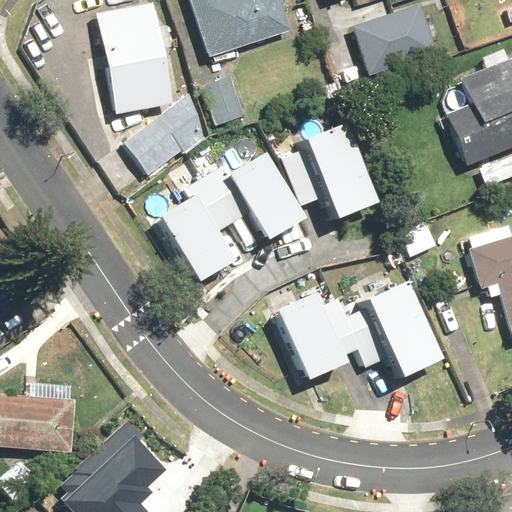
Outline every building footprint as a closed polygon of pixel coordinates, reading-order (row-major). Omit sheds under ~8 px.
[(182,0),(203,61),(287,33),(275,0),(182,0)] [(419,0),(406,0),(348,20),(365,73),(436,50),(419,0)] [(147,6),(89,16),(108,117),(166,106),(147,6)] [(463,107),(438,117),(458,168),(511,146),(511,55),(452,79),(463,107)] [(225,76),(192,88),(208,130),(241,118),(225,76)] [(183,95),(116,142),(134,168),(190,129),(183,95)] [(341,130),(274,150),(290,205),(310,199),(319,230),(367,215),(341,130)] [(248,156),(220,174),(259,236),(287,219),(248,156)] [(213,183),(157,218),(194,278),(220,262),(205,238),(235,219),(213,183)] [(511,343),(511,235),(462,250),(474,291),(490,286),(508,345),(511,343)] [(399,284),(337,310),(360,363),(381,355),(393,383),(434,365),(399,284)] [(311,290),(269,305),(297,384),(339,370),(311,290)] [(0,397),(0,450),(66,455),(70,403),(0,397)] [(130,434),(54,500),(64,511),(130,511),(126,507),(165,474),(130,434)] [(14,459),(0,470),(0,498),(4,503),(31,480),(14,459)]
